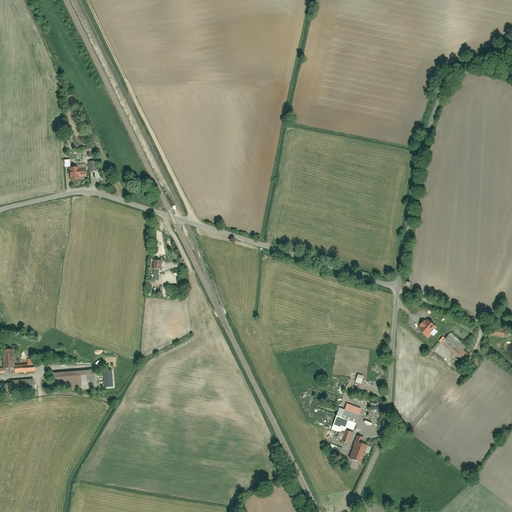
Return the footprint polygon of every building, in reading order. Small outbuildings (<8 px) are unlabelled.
[(88,173),(95,172),(94,162),(87,163),(88,173)] [(85,177),(85,168),(69,168),(69,181),(78,181),(78,177),(85,177)] [(160,261),(152,261),(151,270),(159,270),(160,261)] [(436,327),(428,320),(425,322),(424,321),(420,326),(421,326),(419,328),(428,337),(431,334),(430,333),(436,327)] [(493,329),(492,336),(502,338),(503,331),(493,329)] [(450,334),(441,344),(463,362),(471,352),(450,334)] [(10,351),(0,351),(1,369),(11,369),(10,351)] [(426,359),(440,372),(428,384),(438,393),(455,374),(432,353),(426,359)] [(475,356),(470,362),(477,367),(482,361),(475,356)] [(34,365),(33,365),(33,359),(25,360),(26,366),(13,367),(13,374),(35,373),(34,365)] [(111,387),(110,370),(105,370),(106,380),(102,380),(102,387),(111,387)] [(49,374),(50,391),(95,387),(94,371),(49,374)] [(354,382),(361,383),(362,375),(356,374),(354,382)] [(31,380),(7,382),(7,385),(2,386),(2,396),(32,393),(31,380)] [(338,433),(335,440),(347,445),(359,411),(345,406),(335,433),(338,433)] [(369,448),(360,445),(362,439),(356,437),(348,460),(360,464),(363,453),(367,454),(369,448)] [(339,454),(341,448),(330,443),(328,447),(334,449),(333,452),(339,454)]
